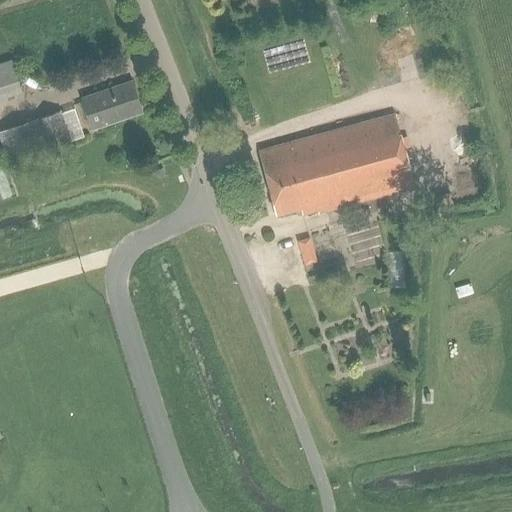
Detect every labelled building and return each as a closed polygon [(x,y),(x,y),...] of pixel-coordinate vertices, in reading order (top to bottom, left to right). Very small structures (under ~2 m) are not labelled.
[(0,101),(22,94),(11,60),(0,63),(0,101)] [(92,129),(141,112),(131,82),(82,99),(92,129)] [(71,141),(63,117),(61,113),(0,133),(0,139),(10,169),(73,148),(71,141)] [(374,199),(415,188),(404,149),(401,139),(394,113),(259,150),(277,214),(301,208),(302,215),(318,210),(319,214),(358,204),(374,199)] [(407,137),(401,139),(404,149),(410,147),(407,137)] [(374,199),(358,204),(361,215),(377,210),(374,199)] [(317,262),(310,238),(297,242),(304,266),(317,262)] [(316,275),(308,278),(310,284),(318,282),(316,275)]
